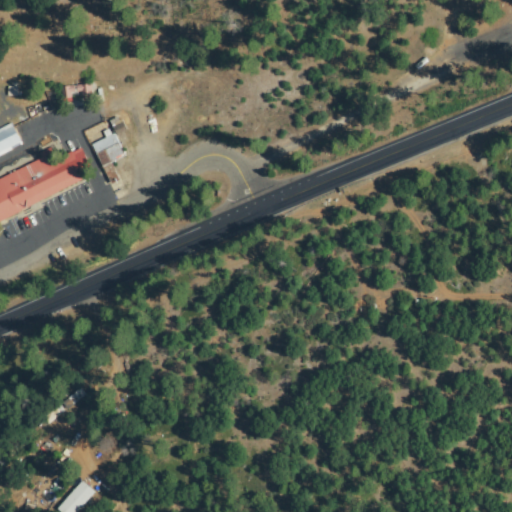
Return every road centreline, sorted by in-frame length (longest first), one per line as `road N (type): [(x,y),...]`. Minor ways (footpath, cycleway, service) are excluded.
road 1 (primary): [(511,107),(0,330)]
road 2 (track): [(232,165),(454,68),(511,27)]
